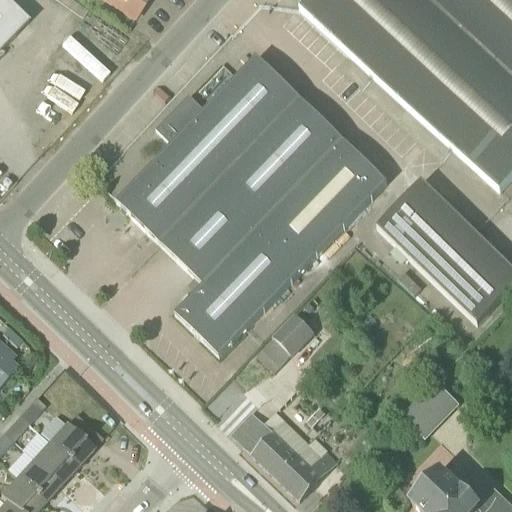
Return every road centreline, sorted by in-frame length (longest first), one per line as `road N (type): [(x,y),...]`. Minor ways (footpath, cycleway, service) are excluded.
road 1 (unclassified): [(0,233),(213,0)]
road 2 (secondary): [(193,451),(0,256)]
road 3 (unknown): [(237,0),(401,155)]
